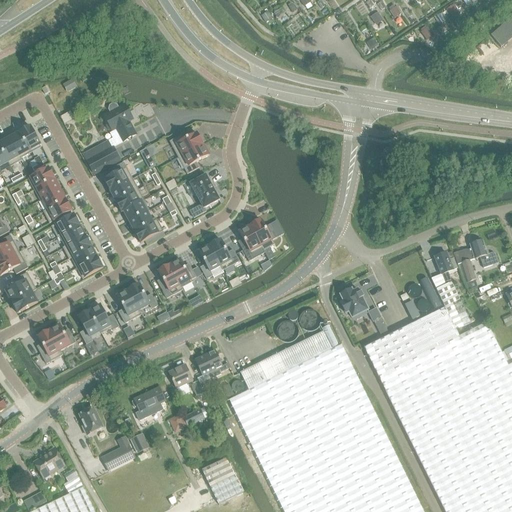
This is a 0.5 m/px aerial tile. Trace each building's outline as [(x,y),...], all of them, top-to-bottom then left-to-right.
[(381,2),(377,5),(381,11),(385,9),(381,2)] [(394,5),(389,9),(390,11),(394,19),(401,15),(396,7),(395,8),(394,5)] [(454,5),(446,10),(453,19),(460,14),(454,5)] [(408,9),(403,12),(407,18),(412,16),(408,9)] [(268,12),(261,17),(264,22),(272,17),(268,12)] [(378,13),(371,18),(375,25),(382,20),(378,13)] [(442,14),(437,17),(442,24),(447,21),(442,14)] [(426,27),(421,31),(422,32),(421,33),(425,38),(432,33),(428,28),(427,28),(426,27)] [(374,40),(367,44),(370,50),(378,45),(374,40)] [(72,80),(63,85),(67,93),(77,88),(72,80)] [(135,135),(128,122),(132,120),(124,106),(104,117),(108,124),(106,125),(105,127),(107,131),(110,131),(115,128),(123,142),(135,135)] [(62,117),(67,124),(74,121),(69,113),(62,117)] [(31,128),(20,133),(31,154),(42,148),(31,128)] [(20,133),(9,139),(20,159),(31,154),(20,133)] [(181,136),(170,143),(179,159),(203,146),(197,135),(184,142),(181,136)] [(9,139),(0,144),(0,147),(9,163),(8,163),(10,168),(11,167),(21,161),(22,161),(20,159),(9,139)] [(121,162),(109,141),(81,156),(93,178),(121,162)] [(203,146),(179,159),(187,175),(199,169),(196,164),(209,157),(203,146)] [(0,167),(8,163),(9,163),(0,147),(0,167)] [(146,149),(140,152),(149,170),(156,167),(151,158),(146,149)] [(108,179),(104,181),(110,192),(132,179),(124,163),(112,170),(115,175),(108,179)] [(49,169),(28,180),(34,191),(54,180),(49,169)] [(191,186),(186,188),(191,197),(196,195),(202,205),(190,212),(194,219),(206,212),(204,209),(218,201),(218,202),(219,201),(219,200),(214,192),(211,186),(206,177),(206,176),(205,177),(191,184),(190,185),(191,186)] [(132,179),(110,192),(116,202),(138,190),(132,179)] [(54,180),(34,191),(40,202),(42,201),(42,200),(60,191),(54,180)] [(138,190),(116,202),(122,213),(123,212),(143,201),(144,201),(138,190)] [(60,191),(42,200),(42,201),(48,210),(48,211),(66,201),(60,191)] [(48,210),(43,213),(50,224),(72,212),(66,201),(48,211),(48,210)] [(143,201),(123,212),(129,223),(147,213),(149,212),(144,201),(143,201)] [(147,213),(129,223),(135,233),(153,224),(153,223),(147,213)] [(74,216),(51,228),(58,239),(60,238),(59,237),(80,226),(74,216)] [(0,237),(9,232),(6,227),(4,228),(0,220),(0,237)] [(153,224),(135,233),(141,244),(144,242),(163,232),(157,221),(153,223),(153,224)] [(261,221),(250,227),(262,249),(263,252),(270,248),(274,246),(272,241),(277,239),(274,233),(271,234),(268,227),(265,228),(261,221)] [(80,226),(59,237),(60,238),(65,248),(86,237),(80,226)] [(250,227),(239,233),(247,247),(242,250),(247,258),(249,262),(265,254),(263,252),(262,249),(250,227)] [(163,232),(144,242),(147,247),(165,236),(163,232)] [(0,245),(1,248),(0,248),(0,263),(19,253),(10,236),(0,242),(0,245)] [(65,248),(63,249),(69,260),(71,259),(73,258),(91,248),(86,237),(65,248)] [(221,241),(210,247),(221,267),(220,267),(223,271),(239,262),(233,251),(228,254),(221,241)] [(471,245),(470,246),(474,260),(480,259),(483,269),(498,264),(495,254),(492,253),(488,254),(487,251),(485,250),(483,242),(477,243),(476,242),(472,243),(471,245)] [(210,247),(199,253),(206,266),(200,269),(207,280),(212,277),(210,273),(220,267),(221,267),(210,247)] [(91,248),(73,258),(79,268),(97,258),(91,248)] [(19,253),(0,263),(0,275),(1,277),(13,270),(16,275),(28,269),(19,253)] [(455,283),(452,284),(448,273),(453,271),(453,270),(457,269),(453,258),(449,260),(446,254),(434,258),(441,276),(446,287),(437,291),(457,331),(475,322),(455,283)] [(97,258),(79,268),(85,279),(103,269),(97,258)] [(180,261),(169,267),(181,289),(182,289),(192,283),(191,281),(196,278),(193,272),(190,273),(187,266),(184,268),(180,261)] [(469,261),(461,263),(468,283),(465,284),(468,291),(477,288),(469,261)] [(169,267),(158,273),(162,280),(160,281),(163,288),(161,289),(167,300),(183,291),(182,289),(181,289),(169,267)] [(198,268),(192,271),(193,272),(196,278),(196,279),(202,276),(198,268)] [(49,273),(48,274),(52,281),(54,281),(57,286),(60,284),(59,283),(58,280),(56,276),(53,271),(53,272),(49,273)] [(18,285),(6,292),(12,303),(32,292),(32,293),(36,291),(36,290),(27,274),(16,280),(18,285)] [(139,285),(128,291),(139,311),(149,306),(152,310),(157,307),(151,295),(146,298),(139,285)] [(351,290),(340,296),(344,303),(341,304),(346,315),(349,313),(352,319),(361,315),(365,313),(368,311),(362,299),(364,298),(361,293),(359,294),(358,291),(353,293),(351,290)] [(128,291),(117,297),(124,310),(119,313),(125,324),(142,315),(139,311),(128,291)] [(32,292),(12,303),(17,314),(38,303),(32,293),(32,292)] [(420,319),(412,304),(405,307),(413,323),(420,319)] [(320,316),(320,313),(319,312),(318,310),(317,308),(315,307),(313,305),(310,305),(307,305),(305,305),(301,308),(299,311),(298,315),(298,319),(300,322),(301,323),(303,325),(304,326),(308,327),(313,326),(315,325),(317,324),(318,323),(319,321),(320,319),(320,316)] [(100,306),(89,312),(100,333),(101,335),(112,329),(113,331),(119,328),(113,316),(107,319),(100,306)] [(364,349),(378,378),(459,338),(445,309),(364,349)] [(376,310),(369,313),(373,322),(381,319),(376,310)] [(89,312),(78,318),(85,331),(80,334),(87,345),(92,342),(90,338),(100,333),(89,312)] [(511,320),(511,315),(511,314),(502,319),(504,324),(511,320)] [(292,330),(292,329),(291,325),(289,322),(286,320),(282,319),(279,320),(277,320),(275,322),(273,325),(272,327),(272,329),(272,333),(274,336),(276,338),(278,339),(282,340),(284,339),(286,339),(289,337),(291,335),(291,333),(292,330)] [(487,324),(459,338),(378,378),(444,511),(511,511),(511,365),(509,367),(487,324)] [(60,326),(49,332),(60,352),(76,344),(72,338),(70,339),(66,332),(64,333),(60,326)] [(49,332),(38,338),(42,345),(39,346),(43,353),(41,355),(46,365),(63,356),(60,352),(49,332)] [(240,374),(248,391),(331,350),(323,333),(240,374)] [(93,342),(92,342),(87,345),(85,346),(90,357),(98,353),(93,342)] [(422,511),(341,345),(331,350),(248,391),(229,401),(283,511),(422,511)] [(215,352),(195,361),(202,377),(209,374),(212,379),(221,375),(220,374),(218,369),(222,367),(215,352)] [(185,366),(169,374),(176,390),(177,389),(179,395),(189,390),(186,385),(192,382),(185,366)] [(196,397),(204,393),(198,381),(193,384),(191,387),(196,397)] [(134,402),(132,403),(135,409),(137,408),(139,413),(136,414),(139,422),(163,411),(161,405),(165,403),(159,389),(133,401),(134,401),(134,402)] [(183,419),(181,420),(185,429),(187,428),(204,419),(208,417),(204,408),(183,419)] [(102,429),(93,410),(92,410),(85,413),(86,413),(79,416),(84,428),(82,428),(86,437),(102,429)] [(179,416),(169,420),(171,425),(176,423),(180,432),(185,429),(181,420),(179,416)] [(137,455),(149,449),(142,435),(130,441),(137,455)] [(129,445),(101,458),(108,473),(136,459),(129,445)] [(64,467),(54,450),(45,455),(46,457),(34,465),(43,479),(64,467)] [(227,460),(202,471),(210,488),(216,500),(219,506),(243,494),(240,488),(235,477),(227,460)] [(67,481),(63,484),(69,496),(83,489),(77,477),(74,469),(63,475),(67,481)] [(38,510),(34,511),(93,511),(92,508),(83,489),(69,496),(66,497),(64,498),(63,499),(56,502),(42,508),(38,510)] [(41,493),(35,497),(40,506),(47,503),(41,493)] [(0,511),(17,511),(19,511),(15,503),(0,511)]
